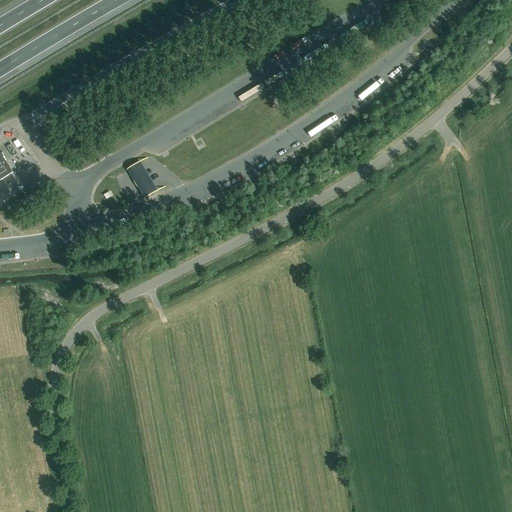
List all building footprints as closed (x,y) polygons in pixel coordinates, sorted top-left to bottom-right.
[(355,20),(347,23),(351,32),(372,24),(369,18),(356,22),(355,20)] [(327,43),(322,47),(319,41),(297,56),(303,65),(330,48),(327,43)] [(278,72),(277,69),(263,75),(267,84),(295,72),(292,66),(278,72)] [(201,126),(216,117),(213,112),(198,122),(201,126)] [(188,129),(164,142),(167,148),(191,134),(188,129)] [(0,180),(13,173),(0,153),(0,180)] [(140,162),(125,171),(134,185),(142,200),(157,191),(149,177),(140,162)] [(253,167),(228,181),(231,186),(256,173),(253,167)] [(205,194),(193,199),(191,194),(178,200),(182,210),(207,199),(205,194)]
